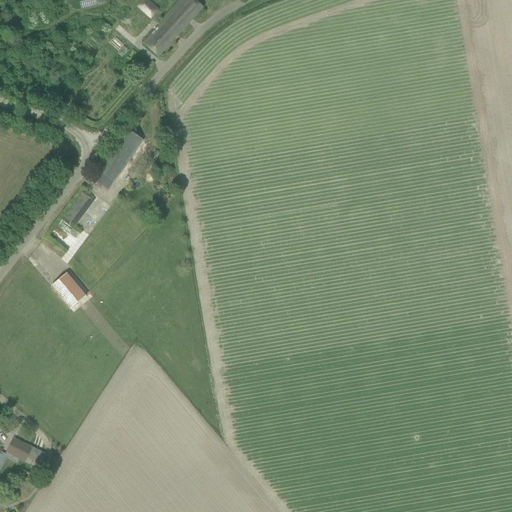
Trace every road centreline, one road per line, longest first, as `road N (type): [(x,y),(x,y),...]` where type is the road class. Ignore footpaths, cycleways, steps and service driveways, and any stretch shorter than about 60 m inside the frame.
road 1 (unclassified): [(97,145),(192,36),(247,0)]
road 2 (unclassified): [(0,274),(97,145)]
